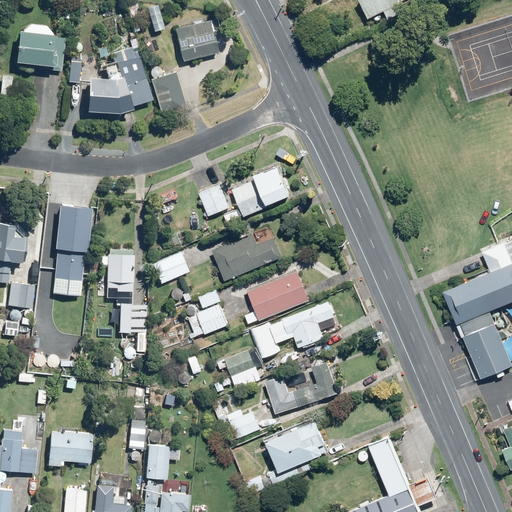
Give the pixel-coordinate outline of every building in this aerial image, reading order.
[(362,0),(372,19),(387,12),(391,19),(403,13),(399,4),(402,2),(402,1),(404,0),(362,0)] [(415,1),(404,6),(408,14),(418,9),(415,1)] [(143,16),(135,2),(126,7),(134,21),(143,16)] [(148,7),(156,31),(165,28),(158,4),(148,7)] [(185,61),(220,53),(213,22),(194,25),(178,29),(185,61)] [(18,62),(58,67),(57,70),(62,71),(66,39),(55,38),(55,35),(22,31),(18,62)] [(90,111),(122,114),(135,109),(134,106),(155,100),(140,56),(117,63),(122,78),(116,80),(92,79),(90,111)] [(82,71),(69,71),(69,82),(82,83),(82,71)] [(153,79),(164,116),(188,109),(177,72),(153,79)] [(7,88),(12,88),(13,75),(2,75),(1,97),(6,97),(7,88)] [(259,180),(271,206),(294,196),(282,168),(259,178),(259,180)] [(247,217),(271,206),(259,180),(235,190),(247,217)] [(231,207),(221,185),(202,193),(212,216),(231,207)] [(62,204),(56,249),(58,249),(53,290),(79,293),(84,250),(88,250),(92,207),(62,204)] [(0,225),(0,272),(11,273),(11,262),(26,263),(28,239),(15,238),(15,226),(0,225)] [(228,281),(285,257),(277,237),(259,244),(255,233),(215,250),(228,281)] [(467,235),(458,238),(466,259),(475,255),(467,235)] [(493,311),(511,303),(511,243),(508,245),(507,242),(484,251),(493,273),(441,294),(454,327),(462,324),(493,311)] [(161,284),(191,271),(182,251),(153,264),(161,284)] [(110,255),(109,288),(117,288),(117,291),(127,292),(127,282),(134,283),(135,255),(110,255)] [(263,320),(313,300),(301,271),(251,292),(258,310),(247,315),(251,323),(263,318),(263,320)] [(33,307),(35,285),(11,283),(9,305),(33,307)] [(206,308),(223,301),(218,289),(201,296),(206,308)] [(331,301),(285,319),(291,334),(295,332),(301,348),(327,338),(322,327),(337,321),(336,318),(337,317),(331,301)] [(144,323),(144,303),(131,302),(131,323),(144,323)] [(222,304),(189,318),(196,332),(191,334),(193,338),(207,332),(207,334),(230,324),(222,304)] [(511,358),(493,311),(462,324),(484,379),(511,367),(511,358)] [(18,323),(5,322),(4,335),(17,336),(18,323)] [(38,349),(40,335),(32,335),(30,349),(38,349)] [(239,389),(263,379),(259,368),(265,365),(258,347),(219,361),(222,369),(230,366),(239,389)] [(183,358),(172,362),(180,385),(191,380),(183,358)] [(301,406),(340,393),(330,363),(315,367),(320,383),(296,391),(301,406)] [(31,379),(36,380),(36,371),(18,371),(18,382),(31,383),(31,379)] [(301,406),(296,391),(291,393),(285,376),(268,382),(279,414),(301,406)] [(76,379),(65,378),(64,390),(76,390),(76,379)] [(235,387),(232,380),(227,382),(230,390),(235,387)] [(46,389),(37,389),(37,403),(46,404),(46,389)] [(174,405),(175,396),(167,394),(165,403),(174,405)] [(231,412),(227,402),(219,405),(223,415),(231,412)] [(240,437),(263,428),(256,412),(251,413),(249,410),(244,412),(243,409),(231,414),(240,437)] [(276,485),(313,468),(311,461),(326,455),(325,453),(332,451),(320,422),(270,443),(280,467),(270,471),(276,485)] [(130,449),(146,450),(148,426),(132,425),(130,449)] [(0,469),(21,472),(21,469),(31,470),(33,450),(22,449),(23,440),(22,440),(23,431),(15,430),(15,433),(4,432),(2,446),(0,445),(0,469)] [(93,434),(52,431),(49,465),(64,466),(64,461),(91,463),(93,434)] [(353,511),(422,511),(420,507),(440,498),(431,478),(413,486),(392,438),(372,446),(393,495),(353,511)] [(168,479),(170,447),(150,445),(148,478),(168,479)] [(250,480),(255,493),(266,488),(261,476),(250,480)] [(132,511),(133,505),(127,505),(128,498),(113,496),(114,486),(99,485),(95,511),(93,511),(92,511),(132,511)] [(147,486),(144,511),(181,511),(182,510),(190,511),(191,494),(185,494),(186,487),(171,486),(171,493),(162,493),(161,508),(155,507),(156,504),(158,504),(159,486),(147,486)] [(85,511),(88,490),(67,488),(64,511),(85,511)] [(0,511),(11,511),(13,491),(0,489),(0,511)]
